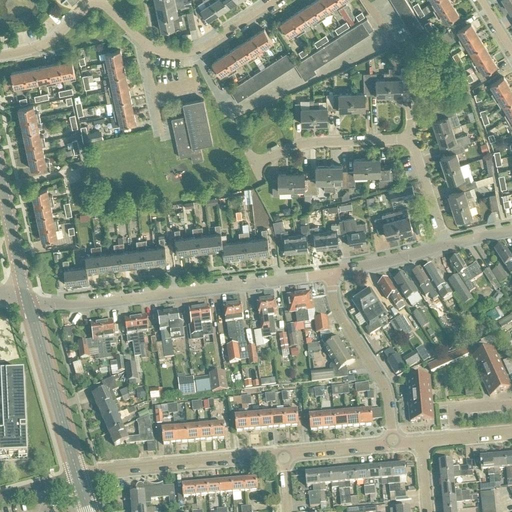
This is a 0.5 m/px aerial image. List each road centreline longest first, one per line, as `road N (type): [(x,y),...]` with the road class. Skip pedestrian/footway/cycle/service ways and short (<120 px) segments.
road 1 (residential): [(328,271),(80,304),(27,300)]
road 2 (residential): [(77,477),(283,456)]
road 3 (residential): [(392,445),(383,386),(342,322),(328,271)]
road 4 (tertiary): [(77,477),(27,300)]
road 5 (residential): [(253,164),(304,143),(411,139)]
road 6 (residential): [(146,43),(168,52),(202,46),(274,0)]
road 7 (tertiary): [(27,300),(0,178)]
